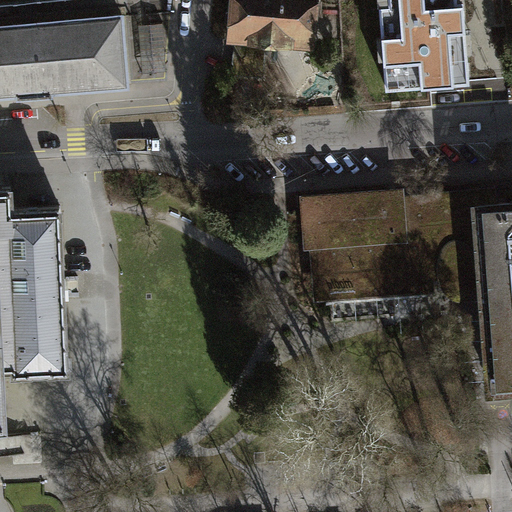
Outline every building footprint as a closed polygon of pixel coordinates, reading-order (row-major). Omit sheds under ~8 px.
[(235,0),(233,33),(311,40),(314,0),(235,0)] [(381,7),(387,90),(471,84),(465,0),(459,1),(458,0),(390,0),(391,6),(381,7)] [(122,14),(0,23),(0,95),(128,86),(123,16),(122,14)] [(267,42),(235,40),(232,75),(264,78),(267,42)] [(0,421),(6,421),(4,366),(12,365),(13,373),(69,370),(62,206),(13,208),(12,183),(0,183),(0,421)] [(400,192),(307,197),(310,241),(315,241),(315,245),(308,245),(308,255),(318,254),(320,294),(388,290),(388,293),(398,293),(398,288),(434,286),(434,282),(443,281),(444,284),(445,286),(447,289),(449,291),(451,292),(454,294),(457,294),(460,295),(463,294),(466,293),(469,291),(471,289),(472,287),(474,284),(474,282),(475,279),(485,278),(491,385),(511,383),(511,203),(492,205),(492,193),(400,197),(400,192)]
